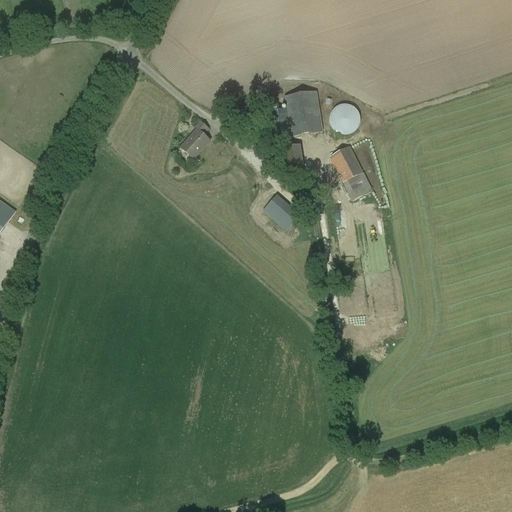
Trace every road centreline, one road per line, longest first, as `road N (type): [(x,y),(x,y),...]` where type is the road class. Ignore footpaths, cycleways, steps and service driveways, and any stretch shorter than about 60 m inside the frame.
road 1 (unclassified): [(0,342),(33,226),(156,0)]
road 2 (track): [(229,511),(296,493),(338,457),(377,465),(511,424)]
road 3 (track): [(384,116),(511,78)]
